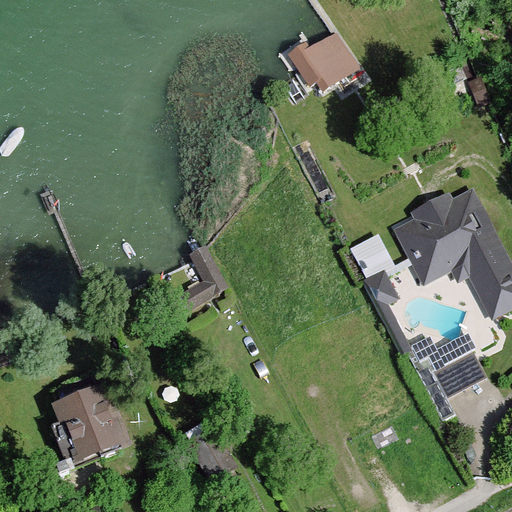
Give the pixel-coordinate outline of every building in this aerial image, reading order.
[(291,62),(326,102),(360,74),(330,39),(311,55),(306,49),(291,62)] [(511,272),(469,197),(395,239),(426,294),(458,275),(490,332),(511,319),(511,272)] [(352,250),(366,282),(396,269),(381,237),(352,250)] [(179,307),(190,325),(230,299),(205,259),(189,269),(203,291),(179,307)] [(61,420),(81,476),(128,459),(108,403),(61,420)]
